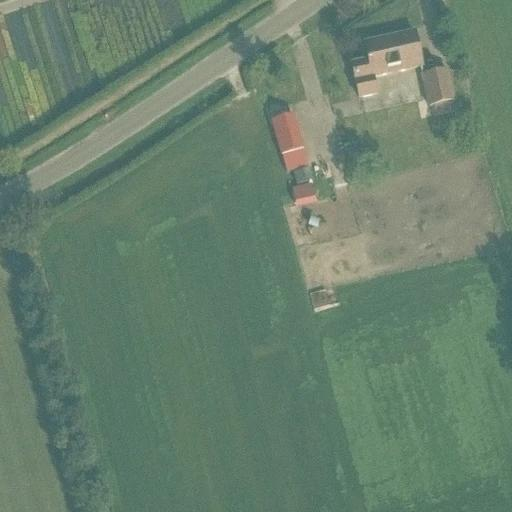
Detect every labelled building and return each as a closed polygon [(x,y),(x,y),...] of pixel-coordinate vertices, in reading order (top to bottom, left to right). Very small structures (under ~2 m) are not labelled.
[(351,67),(356,86),(359,100),(376,96),(372,79),(422,68),(418,54),(414,35),(389,41),(390,45),(365,50),(368,63),(351,67)] [(456,103),(449,71),(422,77),(429,109),(430,109),(431,115),(454,110),(453,103),(456,103)] [(310,116),(305,103),(278,113),(283,126),(310,116)] [(288,128),(303,176),(324,169),(310,121),(288,128)] [(313,208),(332,202),(327,186),(307,192),(313,208)]
